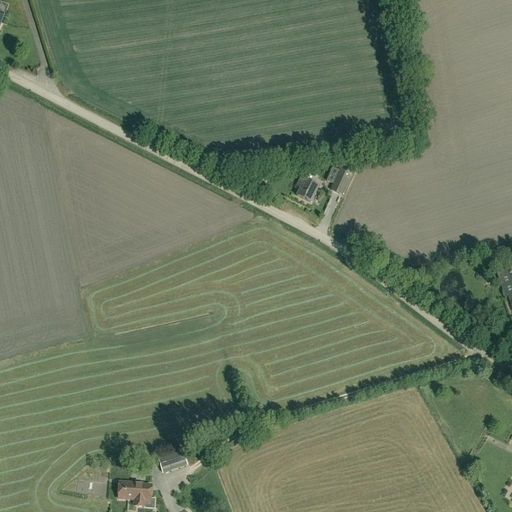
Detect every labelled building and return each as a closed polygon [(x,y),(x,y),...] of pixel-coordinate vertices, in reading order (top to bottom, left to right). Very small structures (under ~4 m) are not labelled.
[(353,170),(342,165),(331,191),(342,196),(353,170)] [(297,196),(311,203),(318,187),(313,185),(317,177),(305,171),(297,186),(301,188),(297,196)] [(511,303),(511,269),(509,270),(509,272),(498,276),(506,297),(509,296),(511,303)] [(162,473),(186,465),(181,449),(157,458),(162,473)] [(134,501),(134,504),(134,507),(145,507),(145,501),(150,502),(151,486),(139,486),(139,484),(119,483),(118,500),(134,501)]
